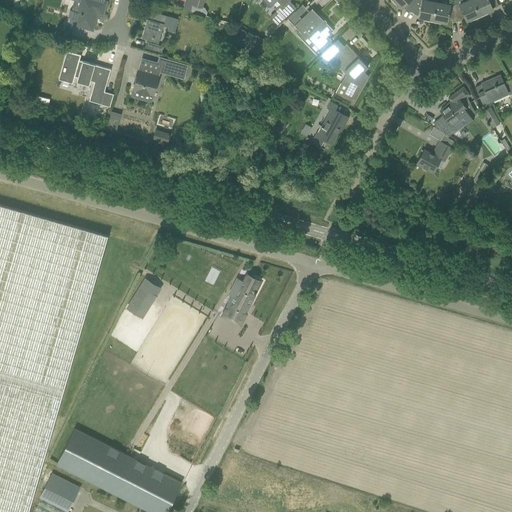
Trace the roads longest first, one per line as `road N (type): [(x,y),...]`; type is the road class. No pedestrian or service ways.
road 1 (secondary): [(511,287),(0,141)]
road 2 (unclassified): [(0,173),(310,265)]
road 3 (unclassified): [(189,511),(310,265)]
road 4 (unclassified): [(511,324),(310,265)]
road 5 (residential): [(337,199),(426,73)]
